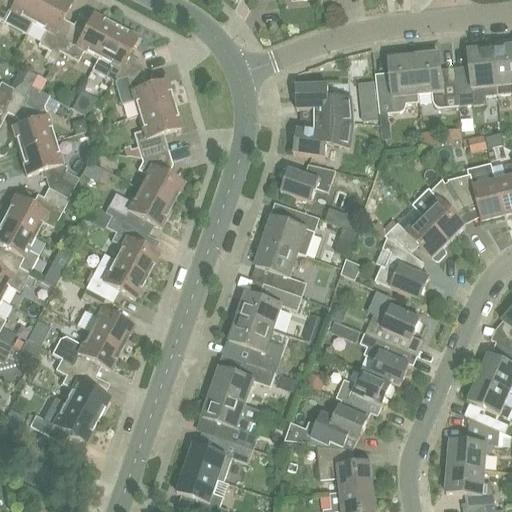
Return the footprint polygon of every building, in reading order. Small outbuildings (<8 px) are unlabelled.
[(31,26),(44,0),(16,0),(14,4),(7,0),(2,0),(0,4),(0,22),(4,25),(9,14),(31,26)] [(60,0),(44,0),(31,26),(45,33),(37,48),(50,55),(45,63),(52,66),(59,54),(70,33),(59,28),(71,5),(60,0)] [(70,33),(59,54),(78,64),(83,54),(97,61),(114,29),(92,17),(80,39),(70,33)] [(144,74),(141,64),(131,66),(125,63),(137,41),(114,29),(97,61),(91,72),(114,84),(113,83),(144,74)] [(511,43),(511,44),(502,45),(497,47),(497,51),(493,52),(498,97),(511,96),(511,43)] [(498,98),(498,97),(493,52),(468,54),(470,79),(456,80),(459,109),(473,108),(473,109),(487,107),(486,99),(498,98)] [(431,96),(432,103),(432,106),(434,108),(436,110),(438,111),(440,111),(459,109),(456,80),(442,82),(439,57),(437,53),(426,54),(425,59),(414,60),(418,98),(431,96)] [(414,60),(402,61),(401,57),(390,58),(389,62),(388,62),(391,87),(377,89),(380,118),(400,116),(402,115),(403,114),(405,113),(406,111),(406,108),(406,107),(419,105),(418,98),(414,60)] [(9,64),(0,59),(0,75),(2,77),(9,64)] [(138,118),(173,107),(166,83),(148,89),(144,74),(113,83),(114,84),(121,107),(133,103),(138,118)] [(36,78),(30,89),(39,94),(45,83),(36,78)] [(0,111),(7,115),(18,94),(0,85),(0,111)] [(340,101),(341,103),(329,104),(328,88),(296,89),(297,114),(312,113),(312,124),(316,125),(316,124),(352,127),(350,100),(340,101)] [(54,144),(43,108),(48,98),(39,94),(30,89),(25,98),(18,94),(7,115),(17,120),(24,107),(32,112),(33,115),(25,118),(27,125),(11,130),(19,154),(54,144)] [(141,161),(168,153),(165,143),(158,145),(156,139),(180,131),(173,107),(138,118),(143,133),(133,136),(138,153),(133,154),(132,149),(126,150),(129,159),(141,161)] [(362,108),(364,126),(378,125),(376,107),(362,108)] [(82,122),(70,126),(74,137),(85,133),(82,122)] [(349,151),(352,127),(316,124),(316,125),(314,135),(297,132),(294,157),(325,162),(327,146),(339,148),(339,149),(349,151)] [(451,133),(444,134),(446,145),(463,142),(461,131),(451,133)] [(26,178),(43,173),(48,190),(43,200),(64,211),(69,201),(68,201),(78,182),(64,175),(66,171),(61,168),(54,144),(19,154),(26,178)] [(139,191),(171,208),(183,186),(161,174),(163,170),(172,168),(168,153),(141,161),(142,164),(137,172),(146,177),(139,191)] [(511,167),(506,169),(504,172),(506,181),(495,184),(505,220),(510,219),(511,222),(511,167)] [(289,173),(281,196),(311,207),(316,192),(329,196),(336,175),(309,169),(305,178),(289,173)] [(505,220),(495,184),(474,189),(471,178),(448,184),(461,205),(476,201),(482,226),(505,220)] [(413,209),(423,219),(449,246),(466,230),(448,212),(456,204),(443,183),(430,195),(429,193),(413,209)] [(159,231),(171,208),(139,191),(131,205),(115,196),(105,215),(111,218),(131,229),(137,219),(159,231)] [(64,211),(43,200),(37,211),(15,199),(3,222),(35,239),(42,225),(53,231),(64,211)] [(361,223),(371,230),(385,240),(393,232),(374,219),(377,212),(365,209),(361,223)] [(298,257),(306,260),(319,222),(296,214),(291,227),(272,221),(264,245),(298,257)] [(360,219),(348,215),(343,229),(355,233),(360,219)] [(137,233),(131,229),(111,218),(105,230),(115,235),(111,243),(121,249),(114,263),(146,280),(158,258),(132,244),(137,233)] [(442,253),(449,246),(423,219),(407,235),(398,226),(385,240),(387,241),(407,255),(415,244),(432,262),(433,262),(435,264),(438,265),(445,259),(444,255),(442,253)] [(28,253),(35,239),(3,222),(0,226),(0,248),(13,256),(8,265),(29,276),(38,258),(28,253)] [(343,230),(339,242),(352,246),(356,235),(343,230)] [(420,304),(430,282),(419,277),(424,267),(407,255),(387,241),(382,253),(392,257),(386,271),(383,269),(376,285),(391,292),(420,304)] [(289,281),(298,257),(264,245),(255,270),(274,276),(270,289),(274,291),(302,301),(307,287),(289,281)] [(58,251),(55,257),(66,263),(69,257),(58,251)] [(146,280),(114,263),(103,257),(86,290),(107,301),(112,290),(134,302),(146,280)] [(29,276),(8,265),(3,275),(0,273),(0,301),(1,302),(8,288),(19,294),(29,276)] [(45,277),(55,283),(61,271),(51,266),(45,277)] [(113,304),(107,301),(86,290),(80,301),(90,307),(86,315),(97,320),(89,334),(121,352),(133,329),(107,315),(113,304)] [(297,315),(302,301),(274,291),(270,305),(246,296),(238,321),(274,333),(282,309),(297,315)] [(421,322),(392,309),(385,324),(373,319),(365,337),(391,348),(398,351),(402,341),(411,345),(421,322)] [(511,314),(503,325),(511,332),(511,338),(510,338),(505,349),(511,352),(511,314)] [(269,346),(274,333),(238,321),(229,345),(253,353),(248,367),(267,373),(276,376),(284,351),(269,346)] [(37,325),(27,343),(38,349),(41,341),(47,330),(37,325)] [(316,347),(320,335),(308,331),(304,343),(316,347)] [(359,337),(348,332),(344,342),(355,347),(359,337)] [(109,374),(121,352),(89,334),(82,348),(65,339),(59,342),(51,356),(61,362),(82,372),(87,362),(109,374)] [(391,348),(365,337),(360,347),(368,351),(364,358),(377,363),(370,378),(392,387),(400,391),(410,368),(394,361),(398,351),(391,348)] [(13,350),(21,354),(25,345),(17,341),(13,350)] [(0,365),(3,367),(12,349),(0,342),(0,365)] [(511,363),(511,367),(488,358),(478,381),(510,395),(511,390),(511,363)] [(88,376),(82,372),(61,362),(55,373),(66,378),(61,386),(72,392),(64,406),(97,423),(109,401),(82,387),(88,376)] [(267,373),(248,367),(243,365),(239,378),(220,372),(211,396),(245,408),(254,384),(262,387),(267,373)] [(392,387),(370,378),(363,375),(357,389),(345,384),(337,402),(342,404),(362,413),(369,416),(373,406),(382,410),(392,387)] [(309,376),(303,387),(320,394),(325,383),(309,376)] [(511,410),(505,407),(510,395),(478,381),(468,405),(490,415),(484,428),(506,437),(511,423),(511,410)] [(241,421),(245,408),(211,396),(203,421),(222,427),(217,440),(222,442),(252,452),(257,439),(245,435),(249,424),(241,421)] [(308,448),(317,449),(343,452),(344,451),(348,440),(359,445),(369,422),(367,421),(369,416),(362,413),(342,404),(334,420),(322,415),(308,448)] [(85,445),(97,423),(64,406),(57,420),(46,414),(42,422),(35,418),(29,430),(57,444),(63,434),(85,445)] [(506,437),(484,428),(470,421),(467,446),(451,444),(448,470),(484,473),(486,449),(505,450),(506,437)] [(222,442),(217,456),(194,447),(185,472),(218,483),(224,485),(232,462),(249,468),(254,453),(252,452),(222,442)] [(340,496),(374,493),(371,466),(347,468),(345,452),(344,451),(343,452),(317,449),(320,484),(339,482),(340,496)] [(483,486),(484,473),(448,470),(446,496),(471,498),(471,506),(462,507),(462,511),(495,511),(491,487),(483,486)] [(213,497),(218,483),(185,472),(183,479),(180,477),(177,479),(173,490),(174,493),(178,494),(177,497),(201,505),(198,511),(223,511),(220,511),(223,501),(213,497)] [(330,498),(331,511),(375,511),(374,493),(340,496),(330,498)]
